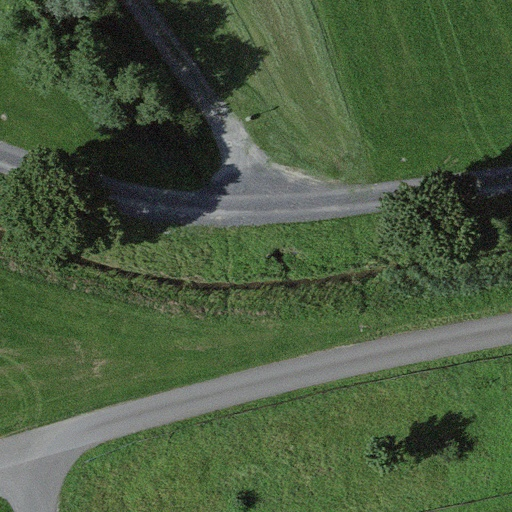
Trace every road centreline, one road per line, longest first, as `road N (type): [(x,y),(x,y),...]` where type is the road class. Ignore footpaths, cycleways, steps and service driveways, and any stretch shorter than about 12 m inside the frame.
road 1 (track): [(511,334),(301,375),(0,460)]
road 2 (track): [(0,161),(118,204),(204,220),(511,181)]
road 3 (track): [(280,214),(116,0)]
